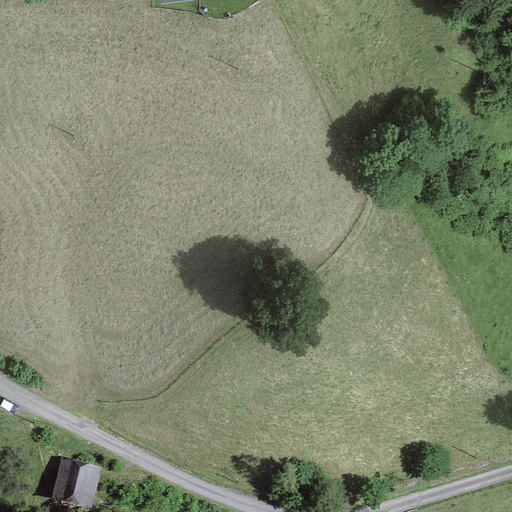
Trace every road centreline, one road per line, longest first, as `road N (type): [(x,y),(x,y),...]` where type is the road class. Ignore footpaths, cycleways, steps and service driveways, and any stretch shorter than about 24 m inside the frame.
road 1 (residential): [(277,511),(0,382)]
road 2 (residential): [(511,471),(380,511)]
